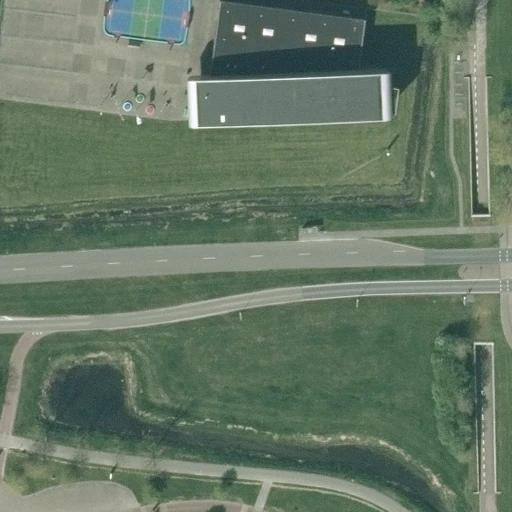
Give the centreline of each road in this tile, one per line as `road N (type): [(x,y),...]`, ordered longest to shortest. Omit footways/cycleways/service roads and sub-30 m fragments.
road 1 (primary): [(0,327),(94,324),(294,293),(511,287)]
road 2 (primary): [(511,257),(299,254),(0,270)]
